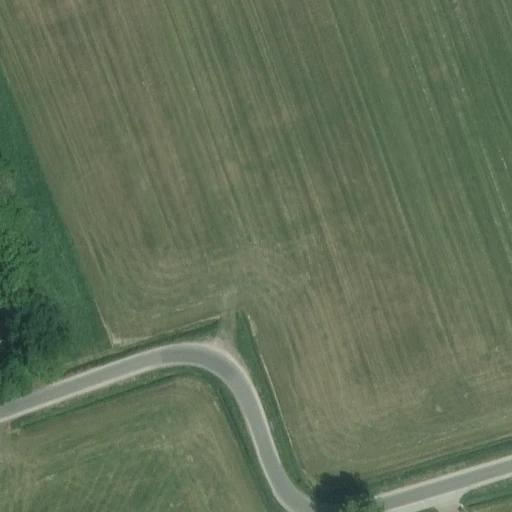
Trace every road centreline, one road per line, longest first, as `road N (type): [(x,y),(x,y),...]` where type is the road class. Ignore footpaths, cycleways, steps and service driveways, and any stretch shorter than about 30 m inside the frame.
road 1 (unclassified): [(282,511),(221,378),(202,365),(180,360),(0,418)]
road 2 (unclassified): [(511,473),(378,511)]
